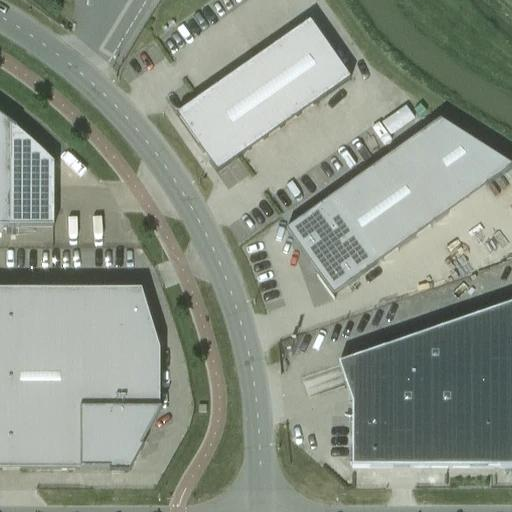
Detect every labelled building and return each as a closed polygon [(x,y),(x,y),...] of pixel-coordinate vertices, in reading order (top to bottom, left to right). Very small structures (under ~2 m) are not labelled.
[(310,22),(176,115),(178,118),(180,117),(216,170),(215,171),(217,173),(350,80),(348,78),(347,78),(326,47),(327,47),(310,22)] [(0,227),(54,228),(54,165),(43,154),(32,144),(16,130),(17,129),(2,118),(2,119),(0,117),(0,227)] [(401,149),(286,231),(333,297),(448,215),(401,149)] [(0,291),(0,471),(109,471),(109,475),(130,475),(144,449),(141,447),(161,411),(159,411),(159,351),(141,291),(0,291)] [(352,406),(352,469),(511,468),(511,305),(338,366),(352,406)]
